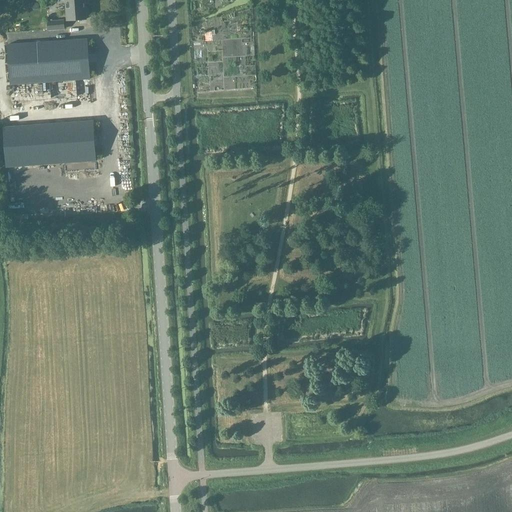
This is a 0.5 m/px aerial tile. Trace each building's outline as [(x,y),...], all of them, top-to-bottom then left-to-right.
[(65,0),(68,21),(86,19),(84,0),(65,0)] [(48,30),(64,29),(64,21),(48,22),(48,30)] [(223,77),(224,35),(207,35),(207,42),(206,42),(206,55),(193,55),(193,71),(209,71),(209,81),(247,81),(247,71),(231,71),(231,77),(223,77)] [(10,85),(90,79),(87,39),(7,45),(10,85)] [(6,167),(96,161),(93,121),(3,127),(6,167)]
